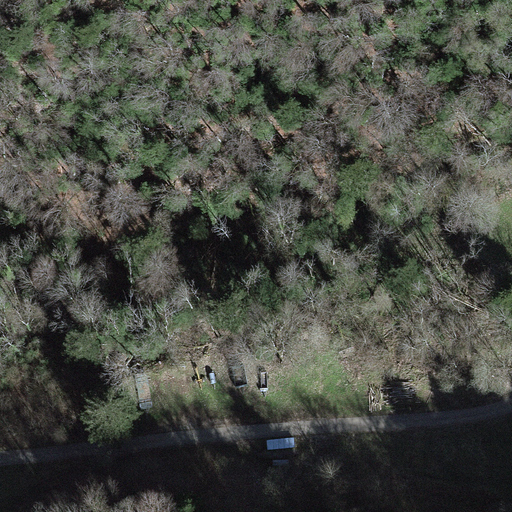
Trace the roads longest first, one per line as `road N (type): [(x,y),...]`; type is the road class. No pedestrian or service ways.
road 1 (track): [(511,399),(443,419),(206,428),(0,454)]
road 2 (track): [(0,510),(124,458),(152,435)]
